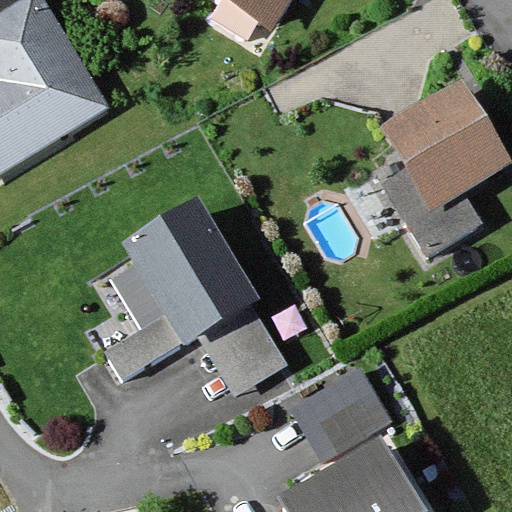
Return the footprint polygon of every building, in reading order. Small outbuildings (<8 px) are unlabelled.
[(0,169),(102,110),(38,0),(22,0),(0,13),(0,169)] [(304,0),(231,0),(284,33),(304,0)] [(462,88),(382,136),(406,176),(385,189),(427,259),(481,226),(464,198),(511,169),(462,88)] [(198,212),(128,254),(168,320),(184,346),(187,350),(202,341),(252,310),(258,309),(198,212)] [(252,310),(202,341),(237,397),(288,366),(252,310)] [(168,320),(105,357),(121,383),(184,346),(168,320)] [(361,373),(292,414),(322,465),(391,423),(361,373)] [(415,511),(380,451),(283,508),(284,511),(415,511)]
